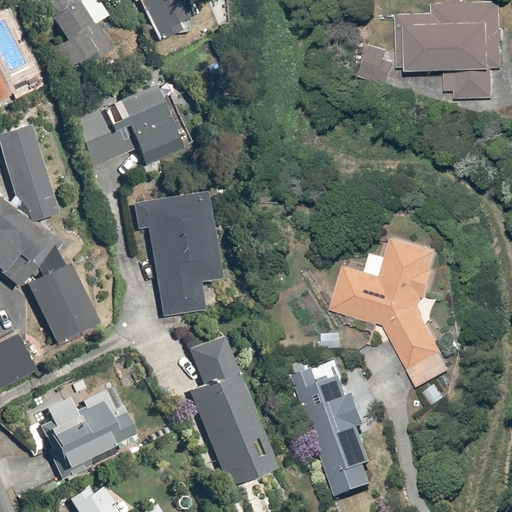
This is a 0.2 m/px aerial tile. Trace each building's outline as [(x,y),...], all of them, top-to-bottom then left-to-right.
[(67,0),(72,8),(56,17),(69,38),(58,45),(73,70),(114,46),(87,0),(67,0)] [(137,0),(138,2),(141,0),(143,0),(161,38),(192,24),(189,19),(202,13),(195,0),(137,0)] [(437,13),(400,12),(399,70),(451,71),(451,90),(460,90),(460,98),(497,98),(497,64),(505,64),(505,3),(437,2),(437,13)] [(393,44),(372,40),(364,79),(394,85),(399,59),(391,57),(393,44)] [(0,71),(0,104),(13,99),(0,71)] [(115,105),(122,121),(115,124),(118,130),(107,135),(98,112),(81,119),(99,162),(130,149),(122,131),(131,127),(147,163),(185,146),(160,86),(115,105)] [(18,195),(12,203),(1,194),(0,194),(0,267),(25,287),(61,242),(35,221),(60,214),(35,126),(1,135),(18,195)] [(212,190),(137,201),(141,228),(151,227),(165,314),(209,308),(205,282),(226,279),(212,190)] [(370,269),(347,262),(333,310),(348,314),(346,323),(375,332),(378,323),(390,326),(423,388),(456,370),(426,308),(441,251),(394,238),(389,256),(374,252),(370,269)] [(75,264),(32,284),(59,341),(102,321),(75,264)] [(344,329),(323,329),(324,350),(345,350),(344,329)] [(273,476),(271,471),(280,468),(231,334),(190,348),(203,388),(194,392),(205,422),(190,428),(204,466),(218,461),(228,487),(237,511),(279,511),(267,478),(273,476)] [(19,337),(0,346),(0,388),(36,371),(19,337)] [(339,359),(294,378),(343,500),(380,485),(372,467),(379,464),(364,426),(370,424),(365,410),(386,402),(390,410),(411,402),(385,339),(360,350),(371,377),(362,380),(355,362),(342,368),(339,359)] [(58,425),(53,428),(76,471),(94,460),(93,458),(142,430),(130,410),(116,418),(106,400),(82,414),(73,399),(50,412),(58,425)] [(70,494),(82,511),(167,511),(163,504),(148,511),(126,511),(106,475),(70,494)]
